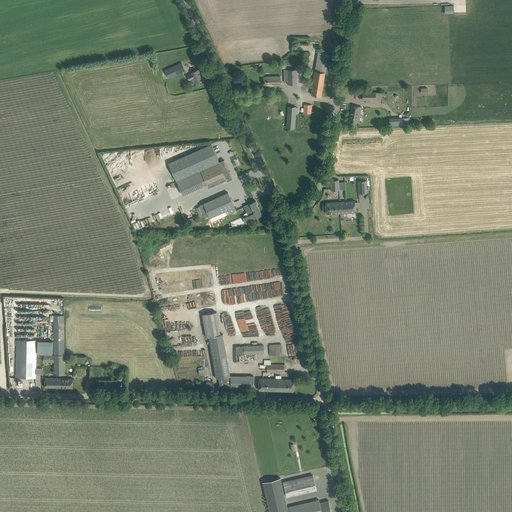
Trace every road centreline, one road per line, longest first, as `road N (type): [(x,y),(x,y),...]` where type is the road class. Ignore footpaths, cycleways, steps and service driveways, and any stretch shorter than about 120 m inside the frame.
road 1 (unclassified): [(324,400),(0,394)]
road 2 (unclassified): [(282,217),(309,203),(321,185),(349,0)]
road 3 (tertiary): [(282,217),(186,0)]
road 4 (tertiary): [(324,400),(282,217)]
road 5 (track): [(324,400),(511,398)]
road 6 (unknown): [(269,186),(173,198),(147,183)]
